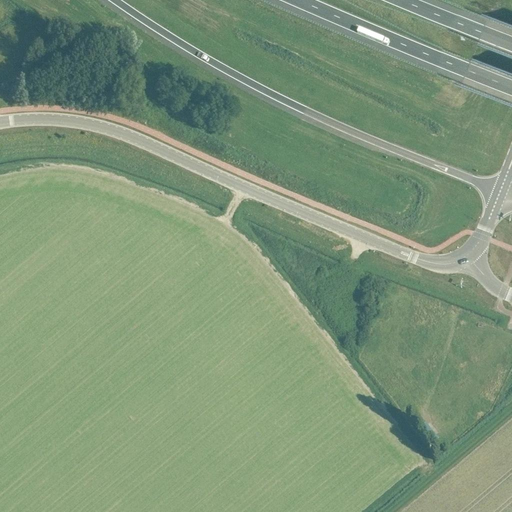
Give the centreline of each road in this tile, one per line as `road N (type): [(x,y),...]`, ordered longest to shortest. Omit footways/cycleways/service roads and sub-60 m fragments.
road 1 (secondary): [(0,122),(105,127),(411,257)]
road 2 (motorway): [(112,0),(314,117),(499,191)]
road 3 (motorway): [(298,0),(511,88)]
road 4 (motorway): [(511,45),(400,0)]
